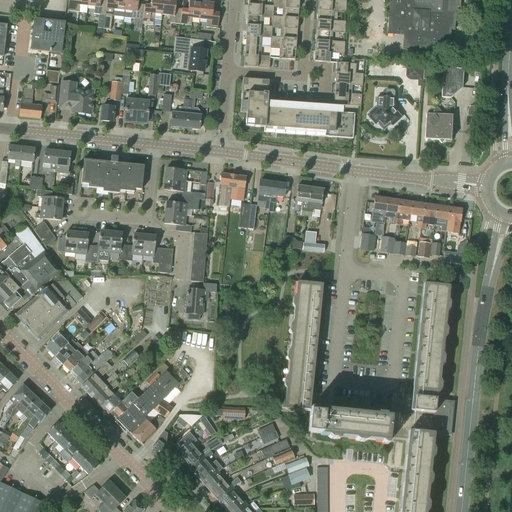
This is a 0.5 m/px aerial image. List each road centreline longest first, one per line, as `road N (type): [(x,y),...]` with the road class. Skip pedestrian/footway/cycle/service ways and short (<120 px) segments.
road 1 (residential): [(0,330),(177,511)]
road 2 (unclassified): [(432,180),(220,151)]
road 3 (tertiary): [(461,511),(478,344)]
road 4 (residential): [(156,145),(9,128)]
road 5 (tertiary): [(498,210),(478,344)]
road 6 (tertiary): [(478,344),(511,223)]
